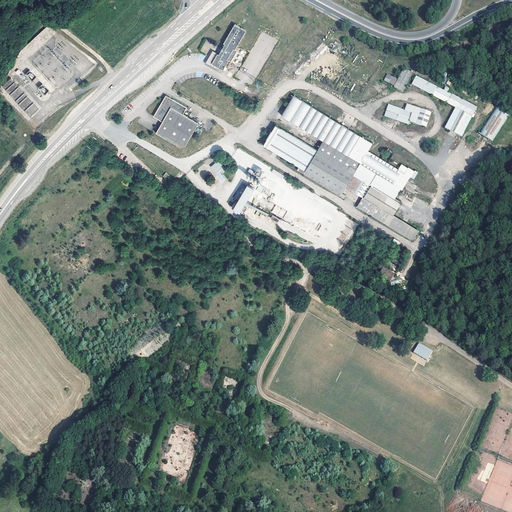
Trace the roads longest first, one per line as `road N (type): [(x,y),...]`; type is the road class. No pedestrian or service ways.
road 1 (secondary): [(0,217),(52,155),(214,6)]
road 2 (unclassified): [(0,397),(31,377),(95,281),(173,189)]
road 3 (secondary): [(189,13),(58,133),(0,204)]
road 4 (motorway): [(309,0),(372,34),(408,43),(511,0)]
road 5 (motorway): [(458,0),(441,27),(418,36),(385,32),(322,0)]
